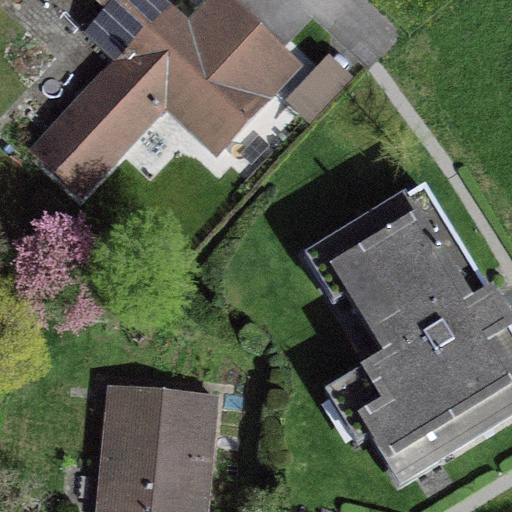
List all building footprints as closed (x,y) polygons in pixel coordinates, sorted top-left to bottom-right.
[(118,63),(167,10),(156,0),(103,0),(114,10),(89,36),(118,63)] [(167,10),(118,63),(33,152),(78,195),(164,104),(216,152),(295,68),(228,6),(197,39),(167,10)] [(328,60),(287,104),(310,124),(350,81),(328,60)] [(511,331),(423,192),(333,249),(329,244),(304,260),(333,305),(349,294),(392,361),(354,385),(375,417),(364,424),(402,485),(511,415),(511,331)] [(204,511),(216,400),(123,391),(116,466),(105,465),(100,511),(152,511),(152,509),(178,511),(204,511)]
